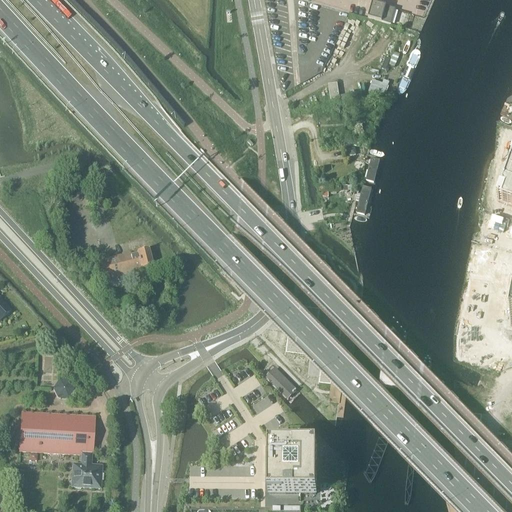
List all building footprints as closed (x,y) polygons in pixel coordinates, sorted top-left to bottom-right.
[(373,3),(368,19),(391,25),(396,10),(373,3)] [(306,45),(299,44),(298,54),(305,55),(306,45)] [(416,48),(414,48),(398,90),(399,92),(403,93),(406,91),(422,50),(421,50),(416,48)] [(339,100),(337,84),(328,86),(330,101),(339,100)] [(405,103),(396,98),(377,131),(387,136),(405,103)] [(373,160),(370,160),(365,180),(374,182),(379,162),(376,161),(376,160),(373,159),(373,160)] [(511,161),(498,204),(511,208),(511,161)] [(370,193),(361,191),(356,214),(365,216),(370,193)] [(130,254),(99,262),(103,281),(134,274),(134,273),(140,271),(141,272),(153,270),(148,251),(131,255),(130,254)] [(0,321),(9,313),(0,302),(0,321)] [(312,404),(283,376),(274,386),(302,414),(312,404)] [(81,467),(79,467),(73,467),(72,488),(100,490),(101,468),(90,467),(91,456),(92,456),(94,419),(22,415),(20,452),(82,456),(81,467)] [(268,496),(317,496),(317,447),(268,447),(268,496)]
